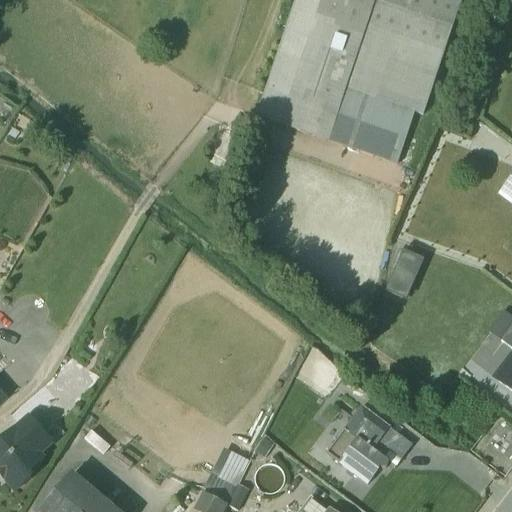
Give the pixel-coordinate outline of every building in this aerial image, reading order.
[(312,0),(275,107),(270,121),(403,169),(420,122),(430,125),(474,0),(312,0)] [(511,176),(497,197),(511,208),(511,176)] [(410,294),(421,251),(399,245),(388,289),(410,294)] [(511,394),(511,319),(503,313),(487,334),(510,352),(490,378),(511,394)] [(0,394),(0,408),(7,403),(6,402),(9,399),(6,401),(0,394)] [(388,453),(401,462),(411,447),(360,408),(325,455),(324,456),(366,487),(379,470),(383,471),(386,469),(387,466),(386,464),(382,460),(388,453)] [(53,447),(27,417),(0,440),(0,481),(13,497),(32,480),(28,475),(45,460),(41,457),(53,447)] [(247,463),(222,450),(209,475),(234,488),(247,463)] [(55,493),(38,511),(114,511),(71,475),(60,486),(58,485),(53,491),(55,493)] [(233,489),(216,482),(210,496),(227,503),(233,489)] [(222,511),(225,507),(201,494),(191,511),(222,511)] [(329,511),(309,497),(297,511),(329,511)]
